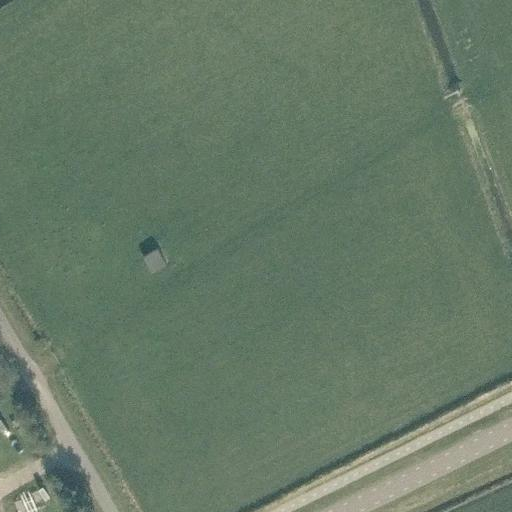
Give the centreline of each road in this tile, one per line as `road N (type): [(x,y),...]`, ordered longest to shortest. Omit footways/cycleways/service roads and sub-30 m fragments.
road 1 (unclassified): [(113,511),(0,317)]
road 2 (tertiary): [(511,427),(341,511)]
